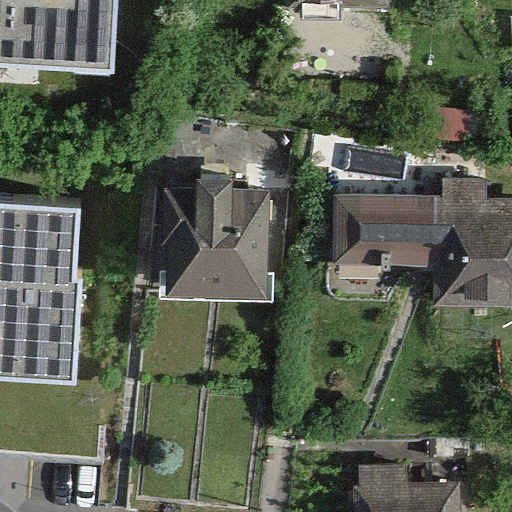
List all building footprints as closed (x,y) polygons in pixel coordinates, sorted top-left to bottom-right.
[(0,0),(0,65),(124,69),(125,0),(0,0)] [(172,190),(171,300),(278,301),(279,190),(172,190)] [(511,206),(343,205),(342,269),(454,269),(453,307),(511,306),(511,206)] [(84,212),(0,210),(0,376),(81,378),(84,212)] [(471,511),(471,468),(360,469),(360,511),(471,511)]
